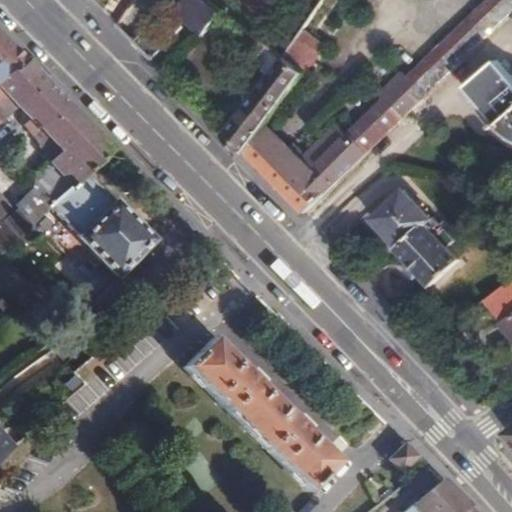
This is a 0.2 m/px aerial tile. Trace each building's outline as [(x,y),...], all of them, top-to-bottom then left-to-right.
[(197,0),(188,0),(177,14),(205,36),(219,17),(197,0)] [(511,0),(486,0),(410,76),(429,95),(511,15),(511,14),(511,0)] [(161,18),(136,42),(155,62),(187,32),(177,22),(171,27),(161,18)] [(0,77),(24,56),(0,31),(0,77)] [(24,56),(0,77),(0,253),(48,208),(65,192),(55,182),(45,193),(36,185),(17,203),(19,206),(13,212),(0,195),(0,118),(16,104),(39,127),(33,132),(52,162),(73,184),(86,171),(111,146),(68,101),(24,56)] [(227,133),(248,155),(268,127),(305,74),(280,57),(227,133)] [(284,145),(261,168),(275,182),(308,214),(429,95),(410,76),(391,57),(373,75),(385,88),(381,93),(387,98),(352,132),(343,123),(310,154),(297,142),(288,149),(284,145)] [(511,71),(502,61),(468,89),(511,137),(511,71)] [(248,155),(261,168),(284,145),(268,127),(248,155)] [(65,192),(48,208),(117,276),(153,240),(86,171),(73,184),(65,192)] [(440,223),(409,188),(379,217),(403,244),(398,247),(433,285),(462,259),(435,227),(440,223)] [(511,278),(490,296),(510,322),(509,323),(511,327),(511,278)] [(212,338),(184,366),(307,489),(335,461),(303,429),(304,427),(294,416),(292,418),(256,382),(259,380),(248,369),(245,372),(212,338)] [(0,465),(14,454),(0,439),(0,465)] [(417,453),(405,441),(389,458),(401,470),(417,453)] [(441,477),(402,511),(457,511),(467,504),(454,491),(441,477)]
